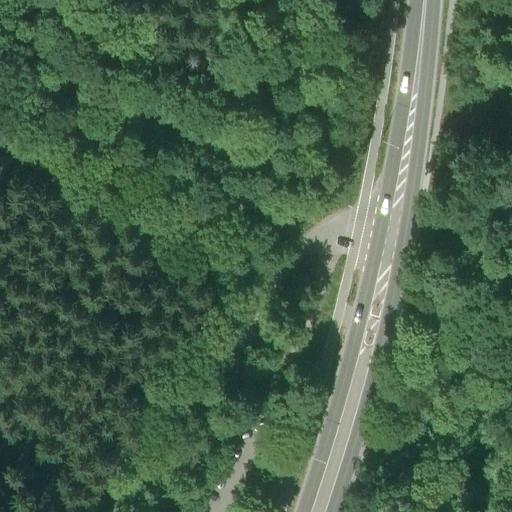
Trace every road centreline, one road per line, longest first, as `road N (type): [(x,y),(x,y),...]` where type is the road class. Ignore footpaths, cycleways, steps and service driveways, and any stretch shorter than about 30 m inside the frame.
road 1 (unclassified): [(390,238),(337,236),(292,265),(151,511)]
road 2 (unknown): [(201,336),(293,0)]
road 3 (primary): [(317,511),(390,238)]
road 4 (primary): [(390,238),(423,0)]
